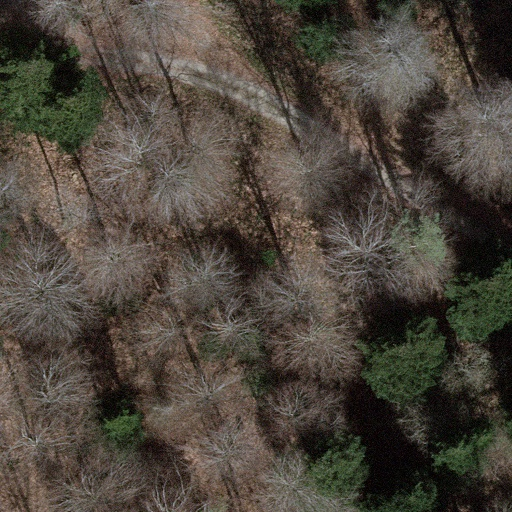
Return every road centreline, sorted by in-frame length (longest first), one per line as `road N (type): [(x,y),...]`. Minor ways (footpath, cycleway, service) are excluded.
road 1 (track): [(511,244),(301,130),(0,49)]
road 2 (track): [(196,0),(301,130)]
